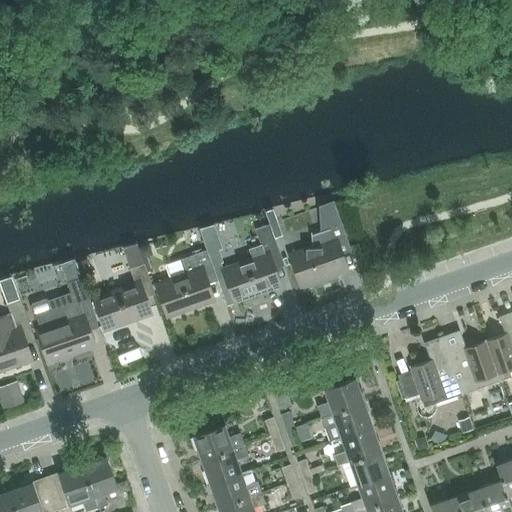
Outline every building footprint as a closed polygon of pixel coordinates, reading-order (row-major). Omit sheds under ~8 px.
[(311,243),(293,250),(295,257),(306,287),(344,273),(337,252),(350,247),(342,224),(340,219),(334,200),(318,205),(320,230),(311,234),(311,243)] [(272,209),(265,211),(269,222),(276,220),(272,209)] [(238,301),(277,287),(270,266),(283,262),(271,228),(257,233),(260,244),(248,248),(250,256),(226,265),(238,301)] [(149,244),(140,247),(143,256),(149,254),(151,250),(149,244)] [(218,249),(208,253),(208,254),(212,264),(223,261),(218,249)] [(172,316),(210,302),(203,281),(216,277),(212,264),(208,254),(208,253),(207,250),(179,259),(184,272),(159,281),(161,287),(172,316)] [(87,258),(76,261),(80,273),(91,269),(87,258)] [(109,329),(148,316),(140,295),(153,291),(145,268),(144,263),(130,268),(134,280),(97,293),(99,300),(109,329)] [(34,303),(33,305),(36,313),(39,314),(40,319),(37,320),(53,362),(91,348),(84,328),(98,323),(88,295),(86,295),(77,268),(64,272),(71,292),(47,302),(45,300),(34,303)] [(0,371),(28,362),(22,344),(35,340),(34,336),(22,303),(21,298),(7,303),(8,308),(10,313),(0,316),(0,371)] [(511,312),(501,317),(506,332),(486,340),(500,381),(511,377),(508,369),(511,367),(511,312)] [(500,381),(486,340),(465,347),(459,331),(443,337),(463,394),(500,381)] [(425,407),(463,394),(443,337),(426,343),(432,359),(410,366),(425,407)] [(328,401),(317,405),(321,416),(322,421),(365,405),(355,378),(324,389),(328,401)] [(16,382),(0,387),(0,396),(4,408),(23,401),(16,382)] [(374,429),(365,405),(322,421),(331,444),(342,440),(374,429)] [(287,432),(295,429),(288,411),(280,414),(287,432)] [(271,438),(279,435),(273,416),(265,419),(271,438)] [(468,417),(458,421),(461,430),(472,426),(468,417)] [(228,436),(224,424),(193,435),(201,460),(233,449),(244,445),(240,432),(228,436)] [(295,429),(287,432),(292,445),(300,442),(295,429)] [(346,450),(334,455),(337,465),(350,460),(351,463),(382,452),(374,429),(342,440),(346,450)] [(279,435),(271,438),(276,450),(284,448),(279,435)] [(424,436),(415,439),(418,449),(428,446),(424,436)] [(210,483),(241,472),(236,459),(248,455),(244,445),(233,449),(201,460),(210,483)] [(382,452),(351,463),(359,487),(390,475),(382,452)] [(97,507),(107,504),(104,493),(118,489),(116,484),(106,455),(82,464),(93,497),(97,507)] [(266,455),(255,459),(258,465),(268,462),(266,455)] [(306,458),(298,461),(304,479),(312,476),(306,458)] [(511,461),(497,467),(502,482),(503,482),(509,497),(511,495),(511,461)] [(56,510),(93,497),(82,464),(45,477),(56,510)] [(290,464),(282,466),(283,469),(288,485),(296,482),(291,467),(290,464)] [(249,495),(261,491),(258,480),(254,481),(250,469),(241,472),(210,483),(218,507),(249,496),(249,495)] [(363,497),(350,501),(354,511),(362,511),(368,510),(399,499),(390,475),(359,487),(363,497)] [(312,476),(304,479),(309,494),(318,491),(312,476)] [(50,511),(56,510),(45,477),(8,490),(15,511),(50,511)] [(125,481),(116,484),(118,489),(119,493),(128,490),(125,481)] [(296,482),(288,485),(294,500),(301,497),(296,482)] [(502,482),(479,490),(487,511),(511,511),(511,506),(509,497),(503,482),(502,482)] [(0,511),(15,511),(8,490),(0,492),(0,511)] [(487,511),(479,490),(456,498),(460,511),(487,511)] [(219,511),(254,511),(253,507),(265,503),(261,491),(249,495),(249,496),(218,507),(219,511)] [(460,511),(456,498),(431,507),(433,511),(460,511)] [(368,510),(362,511),(403,511),(399,499),(368,510)]
